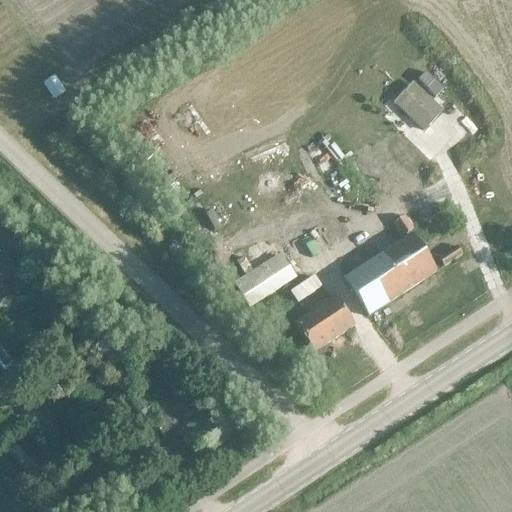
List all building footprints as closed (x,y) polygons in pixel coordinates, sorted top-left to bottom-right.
[(412,231),(403,217),(391,225),(400,238),(412,231)] [(305,262),(330,245),(317,225),(292,242),(305,262)] [(435,273),(411,237),(343,281),(367,317),(435,273)] [(461,256),(455,247),(437,259),(443,268),(461,256)] [(297,281),(281,255),(234,284),(251,310),(297,281)] [(352,327),(333,299),(293,325),(312,354),(352,327)] [(222,413),(215,405),(178,435),(185,443),(199,460),(236,430),(222,412),(222,413)]
